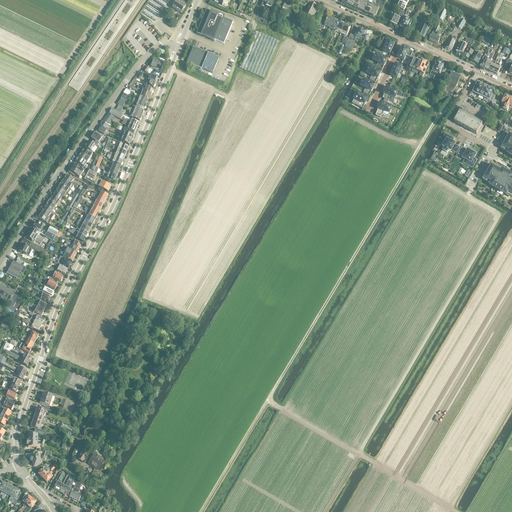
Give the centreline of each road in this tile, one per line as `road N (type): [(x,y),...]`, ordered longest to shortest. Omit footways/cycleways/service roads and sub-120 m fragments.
road 1 (residential): [(19,465),(15,435),(42,348),(178,48)]
road 2 (residential): [(0,263),(140,61),(163,41),(178,48)]
road 3 (track): [(0,166),(112,0)]
